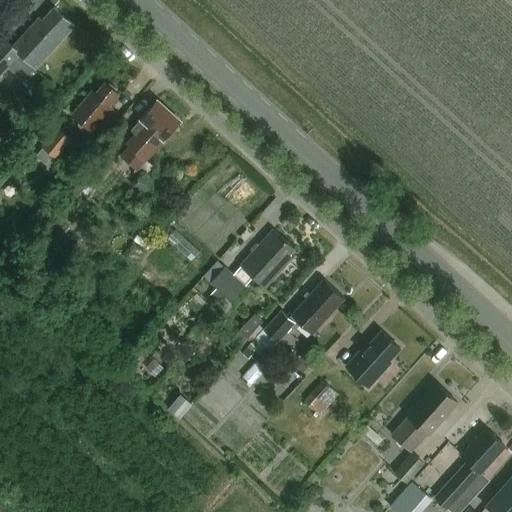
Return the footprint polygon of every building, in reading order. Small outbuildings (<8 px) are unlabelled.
[(75,27),(53,7),(42,20),(39,17),(12,46),(4,38),(0,41),(0,75),(19,54),(36,70),(75,27)] [(108,106),(120,93),(106,81),(94,94),(92,93),(73,115),(90,130),(111,108),(108,106)] [(146,160),(181,121),(156,99),(138,119),(143,123),(125,142),(146,160)] [(60,129),(36,156),(48,167),(57,157),(58,158),(73,141),(60,129)] [(107,153),(72,192),(84,202),(93,192),(94,194),(120,165),(107,153)] [(163,188),(146,173),(135,185),(151,201),(163,188)] [(291,252),(296,247),(273,227),(241,263),(242,265),(234,274),(224,266),(210,281),(231,300),(254,275),(266,286),(294,254),(291,252)] [(314,331),(344,298),(324,279),(289,317),(281,310),(264,329),(276,340),(297,317),(314,331)] [(255,309),(238,327),(247,336),(264,317),(255,309)] [(386,357),(396,346),(380,331),(369,343),(368,342),(347,364),(367,383),(388,361),(386,357)] [(299,376),(309,365),(299,355),(289,366),(299,376)] [(245,356),(236,371),(255,382),(264,367),(245,356)] [(443,420),(458,403),(435,383),(407,414),(408,415),(391,434),(410,451),(427,433),(429,435),(437,426),(439,428),(445,421),(443,420)] [(322,384),(304,402),(320,417),(337,399),(322,384)] [(180,394),(168,409),(179,419),(192,404),(180,394)] [(504,448),(485,430),(461,456),(467,462),(434,498),(449,511),(461,511),(481,491),(472,483),(504,448)] [(413,454),(396,473),(408,484),(426,466),(413,454)] [(496,511),(511,511),(511,478),(488,504),(496,511)] [(389,507),(394,511),(411,511),(426,495),(411,482),(389,507)]
